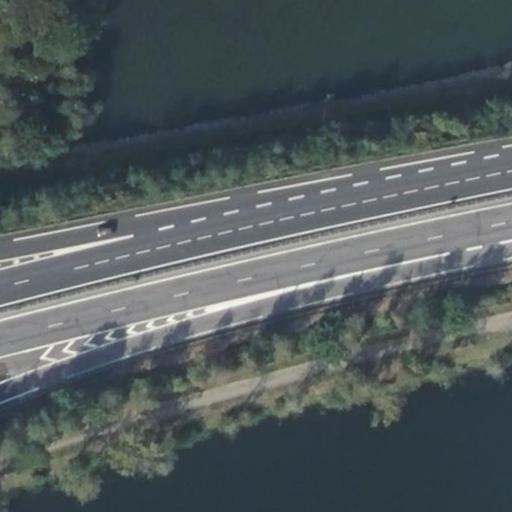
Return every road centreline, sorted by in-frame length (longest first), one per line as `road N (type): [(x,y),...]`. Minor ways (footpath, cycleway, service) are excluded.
road 1 (track): [(0,473),(172,405),(511,323)]
road 2 (trunk): [(0,398),(304,300),(511,255)]
road 3 (trunk): [(0,343),(187,290),(511,232)]
road 4 (trunk): [(511,173),(0,285)]
road 5 (trunk): [(511,166),(0,252)]
